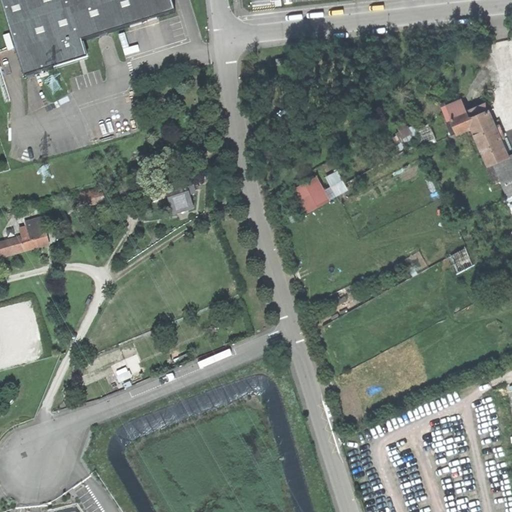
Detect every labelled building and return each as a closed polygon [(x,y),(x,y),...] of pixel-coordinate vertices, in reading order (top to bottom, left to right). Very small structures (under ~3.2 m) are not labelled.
[(82,43),(175,13),(171,0),(0,0),(24,78),(88,59),(82,43)] [(446,106),(457,132),(472,126),(469,119),(467,113),(461,100),(446,106)] [(487,104),(467,113),(469,119),(489,110),(487,104)] [(489,110),(469,119),(472,126),(489,165),(495,163),(509,156),(502,138),(506,137),(500,124),(496,126),(489,110)] [(394,136),(400,147),(416,138),(407,122),(398,127),(401,132),(394,136)] [(511,155),(509,156),(495,163),(500,175),(503,174),(510,191),(507,193),(511,204),(511,203),(511,155)] [(293,188),(306,212),(349,190),(338,170),(326,176),(331,185),(325,188),(318,175),(293,188)] [(171,205),(174,214),(192,208),(188,195),(195,193),(190,178),(165,186),(169,198),(171,205)] [(154,202),(169,198),(165,186),(163,180),(149,185),(154,202)] [(84,193),(88,206),(105,202),(102,190),(100,190),(100,189),(84,193)] [(31,207),(33,215),(42,212),(40,205),(31,207)] [(26,222),(30,236),(34,235),(37,245),(50,241),(43,218),(26,222)] [(0,256),(37,245),(34,235),(30,236),(0,244),(0,256)] [(112,374),(116,383),(127,378),(142,372),(138,363),(112,374)] [(131,385),(127,378),(116,383),(119,390),(131,385)]
